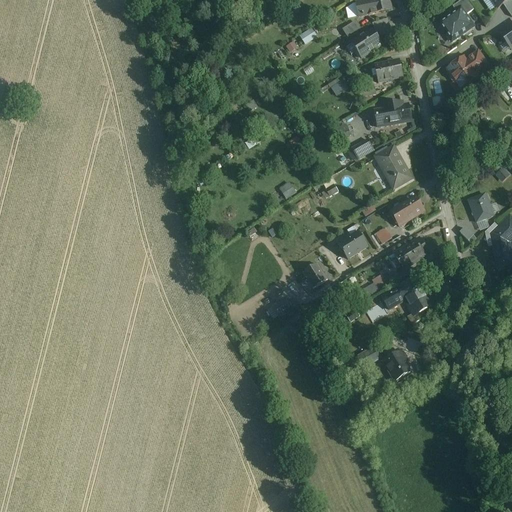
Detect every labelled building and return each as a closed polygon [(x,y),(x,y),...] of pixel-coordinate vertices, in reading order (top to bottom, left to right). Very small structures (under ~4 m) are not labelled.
[(388,0),(373,0),(373,1),(357,5),(359,18),(391,11),(388,0)] [(466,0),(463,0),(453,7),(457,13),(461,10),(466,16),(474,11),(466,0)] [(511,0),(491,0),(498,9),(511,0)] [(466,16),(461,10),(457,13),(440,25),(448,36),(447,37),(451,42),(453,42),(458,39),(458,38),(473,27),(466,16)] [(388,20),(373,25),(375,31),(380,39),(391,31),(388,20)] [(354,24),(344,31),(347,38),(360,30),(357,24),(354,24)] [(313,30),(303,36),(308,44),(318,37),(313,30)] [(511,30),(502,37),(511,50),(511,49),(511,30)] [(372,32),(352,45),(362,60),(382,47),(372,32)] [(478,53),(467,61),(476,74),(488,66),(478,53)] [(467,61),(465,59),(462,61),(462,62),(459,64),(457,64),(448,71),(452,77),(451,79),(453,82),(456,82),(461,89),(478,77),(476,74),(467,61)] [(400,62),(375,67),(379,84),(404,78),(400,62)] [(343,83),(332,90),(337,97),(347,90),(343,83)] [(374,89),(359,92),(361,99),(376,96),(374,89)] [(401,104),(385,107),(386,110),(375,112),(379,129),(412,122),(409,106),(402,107),(401,104)] [(349,109),(335,118),(338,123),(353,115),(349,109)] [(394,150),(374,161),(391,191),(411,179),(394,150)] [(336,179),(320,189),(323,193),(325,191),(330,199),(341,192),(337,186),(339,185),(336,179)] [(285,200),(296,195),(291,183),(280,187),(285,200)] [(493,217),(485,195),(469,202),(476,222),(493,217)] [(415,198),(391,213),(400,227),(424,212),(415,198)] [(371,207),(361,213),(364,218),(374,212),(371,207)] [(511,220),(510,219),(492,236),(499,268),(511,264),(511,257),(511,256),(511,255),(511,254),(509,243),(511,240),(511,220)] [(471,244),(477,239),(464,227),(459,232),(471,244)] [(386,229),(376,235),(379,240),(389,234),(386,229)] [(357,233),(347,239),(346,238),(335,244),(346,262),(367,249),(357,233)] [(389,234),(379,240),(382,245),(392,239),(389,234)] [(418,241),(392,257),(402,273),(428,257),(418,241)] [(318,265),(303,275),(308,282),(304,285),(308,292),(313,289),(313,290),(328,281),(318,265)] [(380,276),(370,283),(376,293),(387,287),(380,276)] [(489,277),(481,279),(483,288),(491,286),(489,277)] [(415,281),(379,301),(386,313),(403,304),(410,317),(418,312),(429,306),(415,281)] [(333,302),(330,297),(322,302),(326,307),(333,302)] [(286,301),(274,308),(279,317),(291,310),(286,301)] [(410,317),(405,320),(410,327),(422,320),(418,312),(410,317)] [(377,347),(359,357),(363,364),(381,354),(377,347)] [(408,364),(402,354),(385,363),(397,384),(411,375),(405,365),(408,364)]
